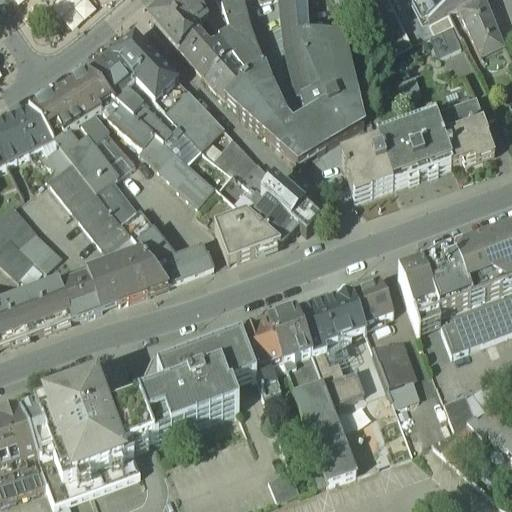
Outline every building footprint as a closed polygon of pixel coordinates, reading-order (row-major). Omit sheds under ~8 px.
[(164,38),(197,10),(189,0),(176,0),(168,6),(151,24),(164,38)] [(238,0),(214,0),(221,13),(240,4),(240,3),(238,0)] [(250,82),(225,105),(238,118),(297,171),(363,132),(343,45),(342,44),(339,44),(308,42),(309,37),(309,34),(308,23),(306,0),(284,0),(283,1),(286,39),(291,67),(305,123),(290,133),(269,89),(249,39),(240,4),(221,13),(229,35),(219,41),(232,60),(235,63),(240,71),(250,82)] [(347,0),(333,0),(339,9),(350,2),(347,0)] [(416,0),(431,30),(457,16),(482,4),(484,3),(482,0),(416,0)] [(482,4),(457,16),(480,66),(481,65),(481,64),(502,54),(503,55),(504,55),(482,4)] [(197,10),(164,38),(179,56),(197,38),(195,32),(207,23),(197,10)] [(344,16),(335,18),(339,44),(342,44),(343,45),(351,45),(352,45),(352,43),(350,37),(350,36),(347,21),(344,16)] [(316,22),(308,23),(309,34),(316,33),(316,22)] [(449,32),(431,41),(440,58),(458,49),(449,32)] [(197,38),(179,56),(194,73),(205,85),(225,67),(232,60),(221,44),(210,52),(197,38)] [(157,67),(135,43),(112,66),(135,89),(157,67)] [(112,66),(109,63),(87,81),(112,108),(113,107),(135,89),(112,66)] [(178,88),(157,67),(135,89),(155,111),(178,88)] [(225,67),(205,85),(225,105),(250,82),(240,71),(234,77),(225,67)] [(112,108),(87,81),(67,94),(94,125),(109,115),(113,121),(108,126),(142,156),(154,142),(113,107),(112,108)] [(232,144),(178,88),(155,111),(212,167),(232,144)] [(67,94),(28,117),(53,149),(54,150),(68,168),(96,203),(111,190),(135,173),(101,133),(94,125),(67,94)] [(450,121),(436,126),(442,144),(482,130),(476,112),(471,113),(469,108),(448,115),(450,121)] [(109,115),(94,125),(101,133),(108,126),(113,121),(109,115)] [(28,117),(0,129),(0,130),(18,165),(37,157),(53,149),(28,117)] [(435,124),(376,146),(378,152),(393,195),(452,173),(442,144),(436,126),(435,124)] [(18,165),(0,130),(0,158),(6,171),(12,168),(18,165)] [(482,130),(442,144),(452,173),(492,159),(487,145),(488,145),(482,130)] [(154,142),(142,156),(151,164),(152,165),(164,151),(154,142)] [(53,149),(37,157),(42,168),(44,167),(54,179),(68,168),(54,150),(53,149)] [(320,226),(274,187),(260,173),(238,150),(219,172),(230,180),(255,200),(260,203),(261,203),(298,235),(307,242),(320,226)] [(164,151),(152,165),(151,164),(150,170),(178,195),(194,177),(164,151)] [(378,152),(339,165),(353,204),(370,198),(371,202),(393,195),(378,152)] [(96,203),(68,168),(54,179),(46,186),(114,272),(140,305),(167,294),(120,234),(96,203)] [(194,177),(176,197),(197,215),(215,195),(197,179),(197,180),(194,177)] [(111,190),(96,203),(100,208),(116,195),(111,190)] [(116,195),(100,208),(120,234),(136,221),(136,220),(116,195)] [(248,200),(236,213),(246,222),(255,212),(249,206),(252,203),(248,200)] [(252,203),(249,206),(255,212),(262,204),(261,203),(260,203),(255,200),(252,203)] [(298,235),(262,204),(255,212),(246,222),(280,251),(281,253),(298,235)] [(16,211),(0,223),(0,238),(10,247),(34,270),(54,289),(69,272),(40,238),(16,211)] [(136,221),(120,234),(128,244),(147,230),(138,219),(136,220),(136,221)] [(246,222),(214,234),(227,271),(280,251),(246,222)] [(205,262),(180,271),(147,230),(128,244),(167,294),(212,277),(208,264),(206,265),(205,262)] [(0,257),(10,247),(0,238),(0,257)] [(511,246),(485,257),(503,304),(511,300),(511,246)] [(10,247),(0,257),(0,268),(19,287),(34,270),(10,247)] [(485,257),(419,281),(438,329),(468,317),(503,304),(485,257)] [(114,272),(87,282),(101,319),(140,305),(114,272)] [(408,285),(397,289),(419,345),(429,340),(440,335),(438,329),(419,281),(408,285)] [(87,282),(59,293),(73,330),(101,319),(87,282)] [(381,291),(351,302),(363,333),(388,324),(393,322),(381,291)] [(59,293),(0,314),(0,357),(73,330),(59,293)] [(511,300),(503,304),(468,317),(481,351),(511,339),(511,300)] [(351,302),(297,322),(312,364),(323,360),(327,359),(325,355),(365,340),(363,333),(351,302)] [(468,317),(438,329),(440,335),(450,363),(481,351),(468,317)] [(297,322),(269,332),(328,492),(356,482),(336,429),(322,391),(312,364),(297,322)] [(269,332),(241,342),(243,348),(255,379),(266,375),(282,369),(269,332)] [(191,356),(155,370),(149,384),(156,403),(138,410),(154,451),(239,418),(230,396),(257,386),(255,379),(243,348),(220,357),(215,344),(190,353),(191,356)] [(400,350),(373,360),(377,371),(388,398),(413,389),(415,388),(400,350)] [(338,371),(328,375),(323,360),(312,364),(322,391),(343,383),(338,371)] [(343,383),(322,391),(336,429),(392,409),(388,398),(377,371),(343,383)] [(266,375),(255,379),(257,386),(265,407),(281,401),(272,378),(268,379),(266,375)] [(77,402),(49,413),(48,410),(33,415),(34,419),(20,423),(45,494),(50,511),(63,511),(137,487),(128,461),(154,451),(138,410),(114,420),(104,389),(88,395),(89,398),(77,402)] [(413,389),(388,398),(392,409),(394,414),(419,405),(413,389)] [(491,389),(472,403),(486,422),(491,419),(505,408),(491,389)] [(466,404),(444,413),(455,441),(475,428),(466,404)] [(0,424),(0,509),(45,494),(20,423),(18,418),(0,424)] [(511,437),(491,419),(479,433),(476,430),(468,435),(470,436),(482,449),(489,443),(508,462),(511,459),(511,437)] [(462,437),(455,442),(432,453),(457,475),(482,449),(470,436),(466,440),(462,437)] [(318,470),(307,474),(314,497),(326,493),(318,470)] [(289,476),(267,485),(277,509),(298,499),(289,476)]
